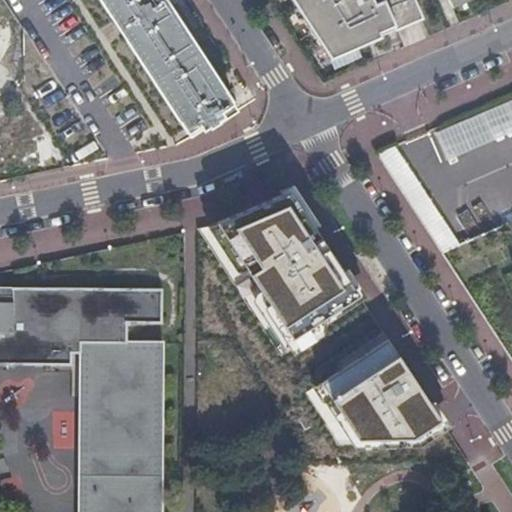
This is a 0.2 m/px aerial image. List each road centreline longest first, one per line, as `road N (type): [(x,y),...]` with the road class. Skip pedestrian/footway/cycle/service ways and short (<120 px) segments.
road 1 (residential): [(303,122),(511,450)]
road 2 (residential): [(0,213),(172,174),(303,122)]
road 3 (residential): [(303,122),(511,32)]
road 4 (unknown): [(138,182),(36,37)]
road 5 (residential): [(224,0),(303,122)]
